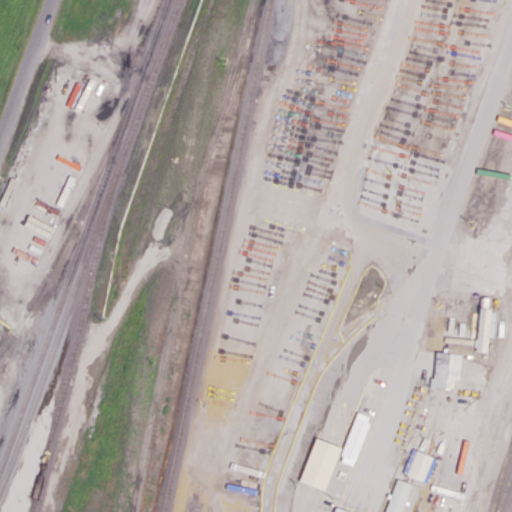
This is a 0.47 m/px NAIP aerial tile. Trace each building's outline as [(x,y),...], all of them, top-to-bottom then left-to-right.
[(478,308),(476,351),(490,352),(492,309),(478,308)] [(461,354),(473,354),(473,338),(446,337),(445,351),(436,351),(435,378),(460,379),(461,354)] [(370,422),(362,419),(364,414),(358,412),(339,460),(353,466),(370,422)] [(325,490),(340,446),(315,437),(300,481),(325,490)] [(402,511),(411,483),(395,478),(384,511),(402,511)]
